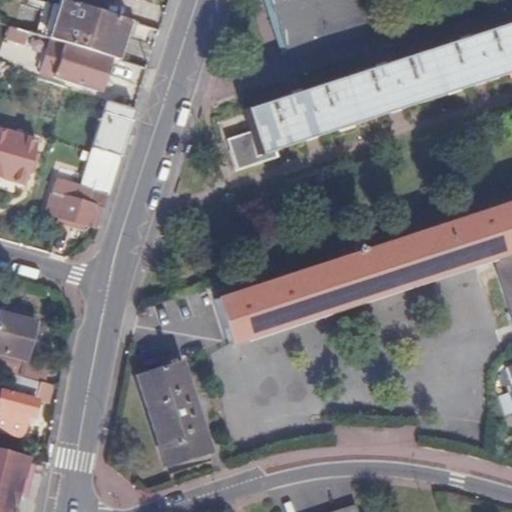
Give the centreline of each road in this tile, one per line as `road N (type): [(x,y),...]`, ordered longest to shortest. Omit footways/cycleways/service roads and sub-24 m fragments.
road 1 (residential): [(511,492),(446,473),(323,464),(170,511)]
road 2 (tertiary): [(108,289),(198,0)]
road 3 (tertiary): [(66,511),(108,289)]
